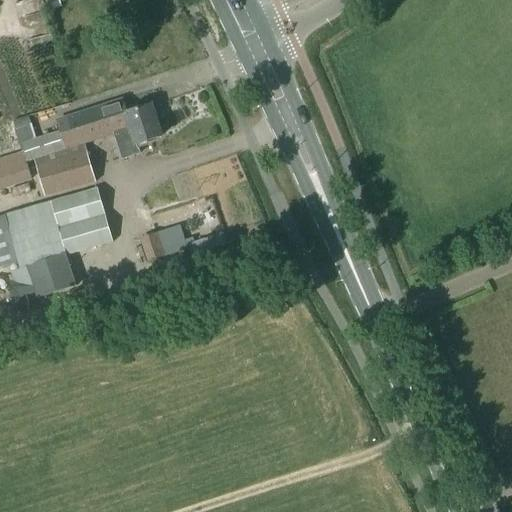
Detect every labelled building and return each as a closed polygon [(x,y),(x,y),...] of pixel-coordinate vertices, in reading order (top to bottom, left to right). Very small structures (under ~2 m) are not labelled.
[(45,17),(40,0),(16,0),(22,23),(45,17)] [(43,0),(46,11),(61,8),(58,0),(43,0)] [(126,114),(127,114),(122,101),(67,118),(67,120),(57,123),(60,133),(36,140),(33,141),(35,147),(24,150),(25,153),(22,154),(0,160),(0,199),(33,189),(26,166),(53,158),(55,163),(35,169),(44,199),(95,184),(84,146),(115,137),(115,136),(111,123),(128,118),(126,114)] [(151,106),(127,114),(126,114),(128,118),(111,123),(115,136),(115,137),(123,162),(140,156),(137,147),(161,140),(151,106)] [(32,117),(12,124),(15,131),(31,126),(35,125),(32,117)] [(31,126),(15,131),(22,154),(25,153),(24,150),(35,147),(33,141),(36,140),(31,126)] [(96,190),(0,219),(0,268),(15,264),(18,272),(25,270),(35,302),(75,290),(64,256),(112,243),(96,190)] [(148,221),(164,215),(159,202),(143,208),(148,221)] [(156,234),(140,239),(147,263),(164,257),(156,234)]
